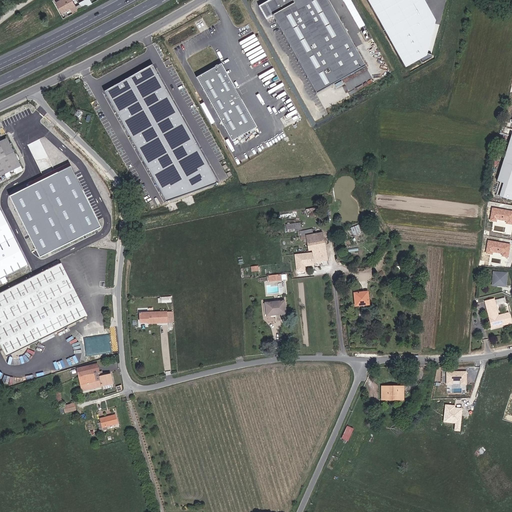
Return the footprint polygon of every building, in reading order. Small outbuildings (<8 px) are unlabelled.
[(58,0),(57,1),(63,11),(77,4),(74,0),(58,0)] [(315,95),(364,67),(325,0),(289,0),(290,0),(289,0),(272,0),(257,9),(265,22),(271,18),(315,95)] [(424,0),(368,0),(405,67),(427,54),(436,20),(424,0)] [(194,78),(231,142),(256,127),(219,64),(194,78)] [(160,65),(111,89),(170,205),(219,180),(160,65)] [(15,111),(5,114),(8,122),(18,118),(15,111)] [(98,138),(102,146),(109,143),(104,134),(98,138)] [(0,179),(22,168),(8,139),(0,143),(0,281),(30,266),(0,207),(0,179)] [(34,168),(40,164),(37,159),(31,162),(34,168)] [(511,166),(503,164),(497,182),(503,184),(499,195),(511,198),(511,166)] [(79,168),(11,196),(38,258),(106,230),(79,168)] [(44,177),(46,181),(57,176),(56,172),(44,177)] [(511,210),(491,207),(489,221),(498,222),(498,220),(505,221),(504,223),(511,224),(511,210)] [(323,232),(314,234),(301,236),(302,239),(307,238),(309,250),(307,250),(309,263),(329,259),(323,232)] [(509,257),(511,244),(488,239),(485,253),(509,257)] [(88,319),(61,265),(0,294),(0,344),(7,359),(88,319)] [(493,271),(491,286),(506,287),(508,272),(493,271)] [(280,280),(283,280),(282,273),(271,274),(271,281),(274,281),(280,280)] [(370,304),(369,291),(355,292),(356,304),(366,303),(366,305),(370,304)] [(285,313),(283,299),(266,301),(267,313),(275,312),(275,314),(285,313)] [(498,314),(494,299),(486,301),(492,326),(510,322),(508,312),(498,314)] [(140,320),(150,320),(150,322),(165,322),(164,311),(140,312),(140,320)] [(94,357),(88,342),(100,337),(94,323),(81,328),(81,329),(74,332),(85,361),(94,357)] [(93,375),(94,378),(101,377),(98,366),(78,370),(80,378),(93,375)] [(93,375),(80,378),(81,385),(82,389),(83,391),(96,388),(95,382),(94,378),(93,375)] [(95,382),(101,381),(102,387),(112,385),(110,375),(101,377),(94,378),(95,382)] [(59,404),(63,403),(59,386),(54,387),(59,404)] [(406,387),(384,387),(384,400),(391,401),(391,397),(400,397),(400,401),(406,401),(406,387)] [(20,391),(11,392),(11,398),(11,399),(21,398),(20,391)] [(66,414),(76,412),(75,404),(63,407),(63,410),(65,409),(66,414)] [(444,404),(443,422),(453,423),(453,430),(460,431),(462,408),(455,407),(455,405),(444,404)] [(107,427),(118,425),(116,416),(101,420),(101,423),(99,424),(101,433),(108,430),(107,427)] [(347,425),(341,438),(347,441),(353,428),(347,425)]
